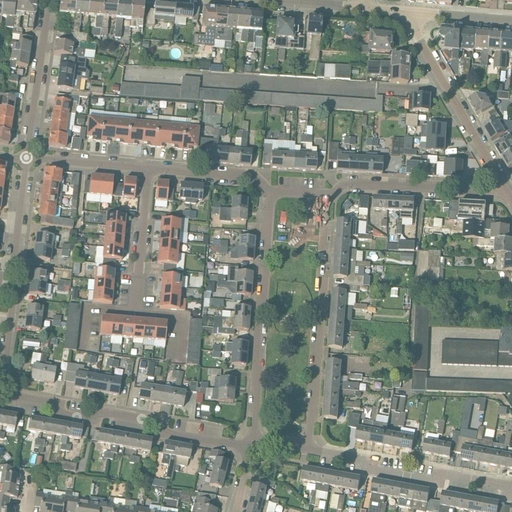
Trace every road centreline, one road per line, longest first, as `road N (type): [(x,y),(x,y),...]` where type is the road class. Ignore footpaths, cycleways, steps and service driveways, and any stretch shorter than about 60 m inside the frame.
road 1 (residential): [(252,444),(165,433),(154,421),(102,412),(87,420),(56,414),(52,404),(8,396)]
road 2 (residential): [(252,444),(271,191)]
road 3 (residential): [(308,449),(326,196)]
road 4 (residential): [(2,390),(26,158)]
road 5 (residential): [(511,492),(454,476),(387,473),(308,449)]
road 6 (residential): [(502,186),(417,36),(418,13)]
road 7 (residential): [(326,196),(349,184),(502,186)]
road 8 (residential): [(26,158),(49,0)]
road 9 (residential): [(148,168),(135,313)]
road 10 (residential): [(271,191),(249,176),(148,168)]
road 11 (residential): [(148,168),(26,158)]
